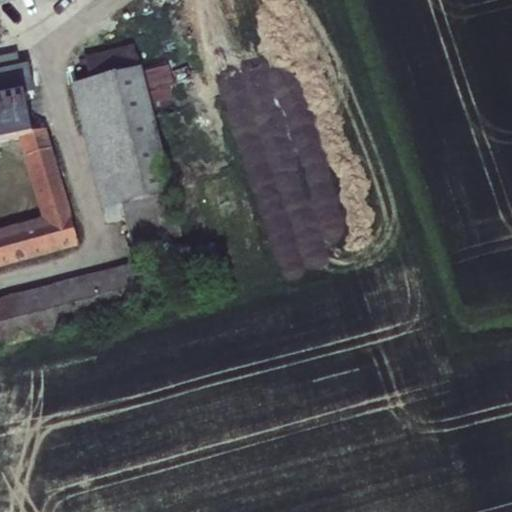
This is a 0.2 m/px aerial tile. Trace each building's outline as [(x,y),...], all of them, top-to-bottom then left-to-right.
[(37,0),(0,0),(0,24),(6,22),(3,14),(37,0)] [(13,56),(0,60),(0,99),(6,98),(24,93),(13,56)] [(84,87),(116,78),(109,56),(78,66),(84,87)] [(114,204),(154,194),(125,76),(124,75),(116,78),(84,87),(62,94),(94,209),(114,204)] [(13,124),(38,116),(31,90),(24,93),(6,98),(13,124)] [(0,234),(68,215),(38,116),(13,124),(33,187),(0,197),(0,234)] [(118,222),(158,213),(154,194),(114,204),(118,222)] [(0,342),(148,311),(138,266),(0,294),(0,342)]
